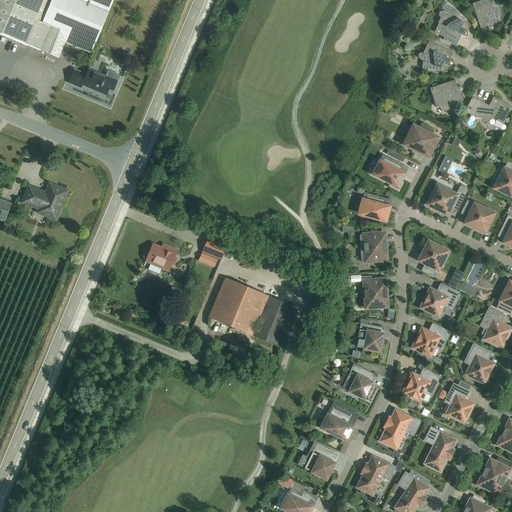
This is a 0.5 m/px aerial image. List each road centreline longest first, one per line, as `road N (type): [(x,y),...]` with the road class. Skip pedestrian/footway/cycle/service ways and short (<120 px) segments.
road 1 (unclassified): [(0,482),(130,167)]
road 2 (residential): [(324,511),(378,403),(399,336),(401,210)]
road 3 (unclassified): [(130,167),(198,0)]
road 4 (residential): [(511,367),(437,511)]
road 5 (unclassified): [(130,167),(0,114)]
road 6 (residential): [(511,262),(401,210)]
